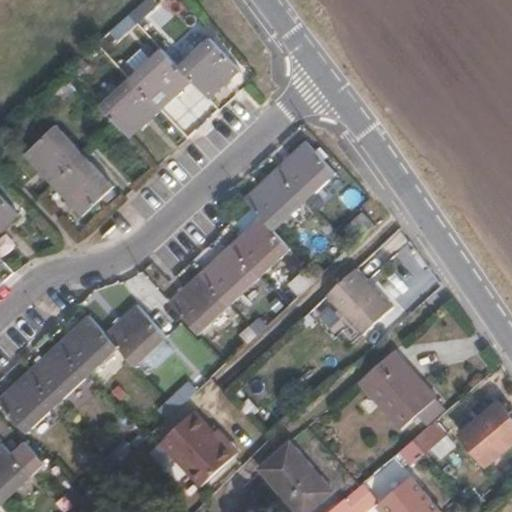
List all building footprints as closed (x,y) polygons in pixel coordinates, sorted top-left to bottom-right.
[(117,0),(105,11),(114,22),(126,10),(117,0)] [(117,0),(126,10),(137,0),(117,0)] [(103,32),(114,22),(105,11),(94,21),(103,32)] [(204,33),(174,61),(187,76),(204,94),(234,67),(204,33)] [(187,76),(174,61),(157,42),(124,72),(154,106),(187,76)] [(154,106),(124,72),(93,101),(123,134),(154,106)] [(48,177),(79,148),(50,116),(19,145),(48,177)] [(275,169),(304,202),(334,174),(305,142),(275,169)] [(109,181),(79,148),(48,177),(78,210),(109,181)] [(272,232),(304,202),(275,169),(242,199),(260,219),(272,232)] [(365,236),(379,222),(367,208),(352,222),(365,236)] [(289,251),(272,232),(260,219),(229,247),(258,280),(289,251)] [(383,244),(359,265),(368,275),(392,254),(383,244)] [(226,309),(258,280),(229,247),(197,276),(226,309)] [(316,281),(327,270),(318,260),(308,270),(316,281)] [(305,291),(316,281),(308,270),(297,280),(305,291)] [(334,307),(365,280),(357,271),(327,299),(334,307)] [(196,337),(226,309),(197,276),(167,304),(196,337)] [(391,309),(365,280),(334,307),(361,337),(391,309)] [(103,337),(116,350),(133,369),(164,339),(135,307),(103,337)] [(84,379),(116,350),(103,337),(86,318),(54,347),(84,379)] [(254,339),(265,328),(256,318),(245,328),(254,339)] [(243,349),(254,339),(245,328),(235,338),(243,349)] [(53,408),(84,379),(54,347),(23,376),(53,408)] [(438,399),(396,350),(360,384),(403,432),(438,399)] [(0,413),(21,437),(53,408),(23,376),(0,397),(0,413)] [(174,413),(183,404),(175,394),(165,403),(174,413)] [(163,422),(174,413),(165,403),(155,413),(163,422)] [(511,443),(511,417),(500,403),(463,435),(488,465),(511,443)] [(162,442),(174,456),(207,425),(195,412),(162,442)] [(454,440),(436,419),(413,439),(431,460),(454,440)] [(207,425),(174,456),(202,487),(236,456),(215,433),(207,425)] [(215,433),(236,456),(239,453),(218,430),(215,433)] [(309,511),(337,485),(296,439),(264,468),(304,511),(309,511)] [(0,505),(28,479),(0,447),(0,505)] [(111,470),(121,461),(113,451),(103,461),(111,470)] [(100,481),(111,470),(103,461),(92,472),(100,481)] [(250,507),(250,471),(227,471),(228,507),(250,507)] [(384,511),(444,511),(412,476),(379,505),(384,511)]
